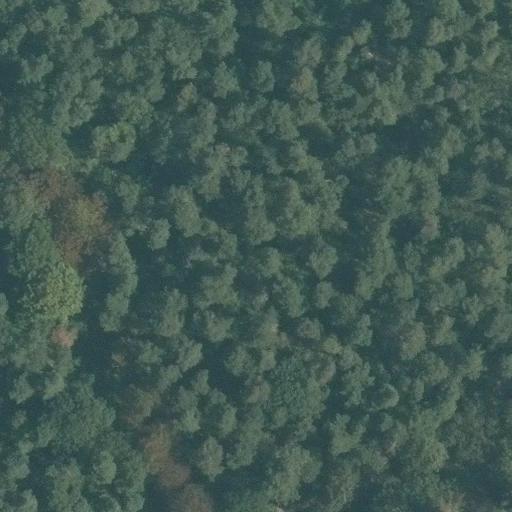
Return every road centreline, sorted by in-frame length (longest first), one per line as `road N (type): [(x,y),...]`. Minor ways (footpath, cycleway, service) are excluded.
road 1 (track): [(134,511),(0,171)]
road 2 (track): [(511,453),(313,511)]
